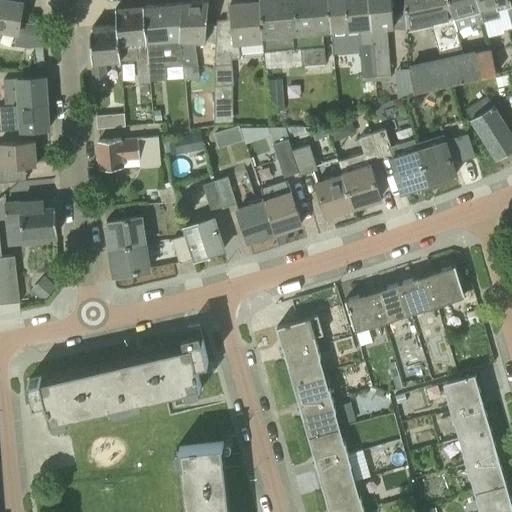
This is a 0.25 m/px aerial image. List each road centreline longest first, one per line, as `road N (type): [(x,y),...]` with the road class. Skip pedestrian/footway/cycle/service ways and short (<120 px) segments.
road 1 (residential): [(90,323),(70,0)]
road 2 (residential): [(217,289),(479,208)]
road 3 (residential): [(281,511),(217,289)]
road 4 (residential): [(90,323),(217,289)]
road 5 (residential): [(13,511),(0,386)]
road 6 (residential): [(511,329),(479,208)]
